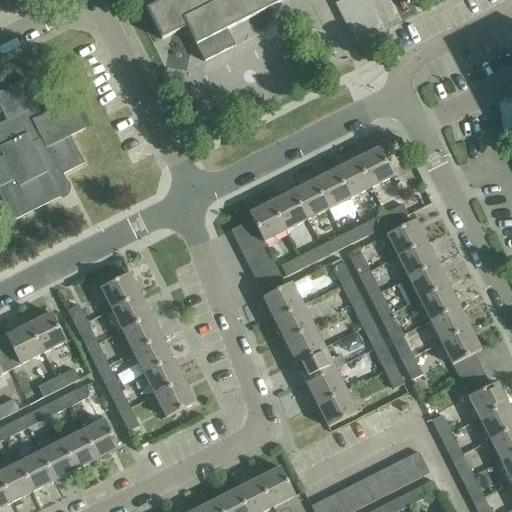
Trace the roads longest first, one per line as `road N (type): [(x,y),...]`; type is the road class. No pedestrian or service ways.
road 1 (residential): [(103,511),(260,427),(262,410),(186,204)]
road 2 (residential): [(511,306),(420,127),(393,103)]
road 3 (residential): [(186,204),(393,103)]
road 4 (residential): [(186,204),(181,172),(91,0)]
road 5 (residential): [(0,298),(186,204)]
road 6 (residential): [(393,103),(404,67),(511,12)]
